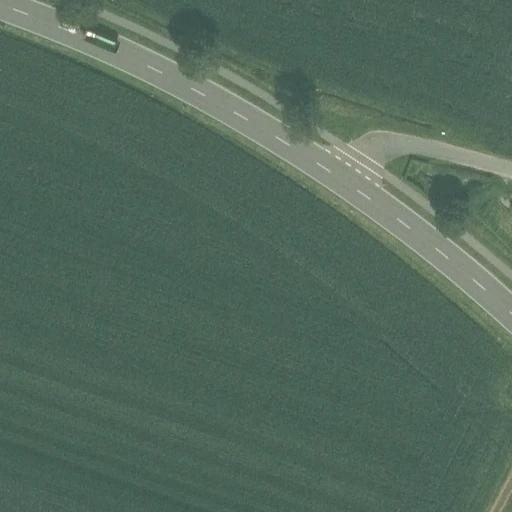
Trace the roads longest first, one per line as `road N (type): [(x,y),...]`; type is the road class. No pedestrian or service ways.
road 1 (secondary): [(335,175),(191,87),(0,5)]
road 2 (secondary): [(511,315),(335,175)]
road 3 (residential): [(511,172),(376,149),(335,175)]
